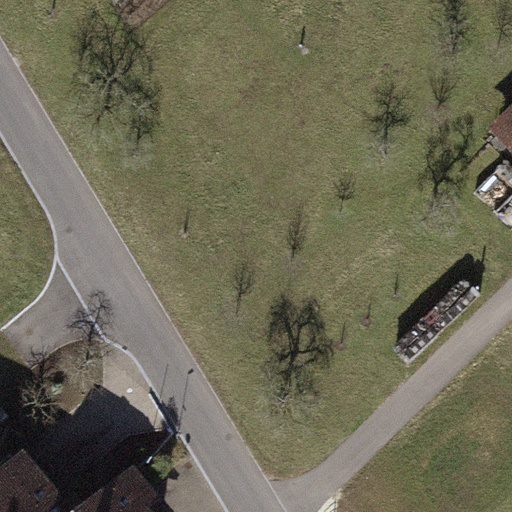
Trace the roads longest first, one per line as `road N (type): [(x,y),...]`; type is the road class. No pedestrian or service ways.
road 1 (unclassified): [(0,80),(107,268),(265,511)]
road 2 (residential): [(300,511),(511,315)]
